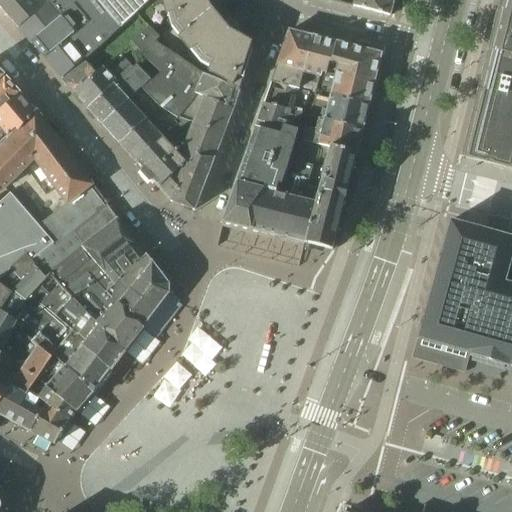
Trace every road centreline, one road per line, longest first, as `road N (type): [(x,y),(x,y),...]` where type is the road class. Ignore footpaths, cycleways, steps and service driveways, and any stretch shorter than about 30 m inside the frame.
road 1 (secondary): [(294,511),(383,265),(442,43)]
road 2 (residential): [(281,2),(195,249)]
road 3 (residential): [(281,2),(442,43)]
